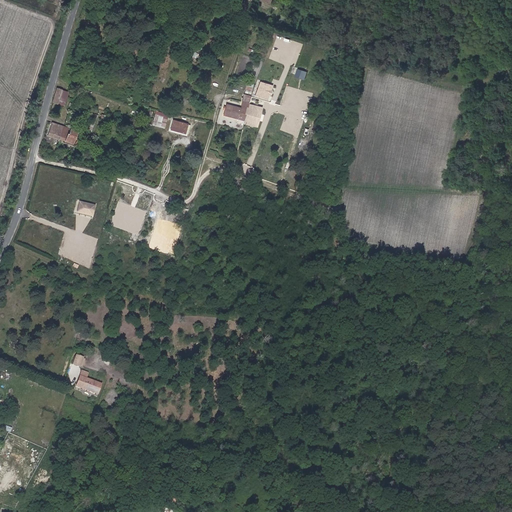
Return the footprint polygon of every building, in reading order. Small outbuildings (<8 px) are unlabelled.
[(287,61),(271,56),(269,63),(285,68),(287,61)] [(297,68),(295,77),(305,79),(308,71),(297,68)] [(270,84),(261,81),(256,96),(265,99),(270,84)] [(57,88),(53,101),(64,105),(68,93),(61,91),(61,89),(57,88)] [(247,108),(249,101),(250,96),(244,94),(241,108),(226,104),(223,115),(238,119),(237,123),(243,124),(244,121),(247,108)] [(258,111),(247,108),(244,121),(248,122),(247,124),(254,126),(258,111)] [(156,112),(153,124),(164,128),(168,115),(156,112)] [(173,120),(170,129),(188,134),(191,125),(173,120)] [(48,135),(59,139),(64,126),(52,122),(48,135)] [(73,141),(75,135),(77,130),(76,130),(71,128),(72,126),(68,125),(67,127),(64,126),(59,139),(72,143),(73,141)] [(75,356),(72,364),(78,366),(81,358),(75,356)] [(81,370),(76,386),(97,394),(101,384),(86,378),(88,373),(81,370)]
